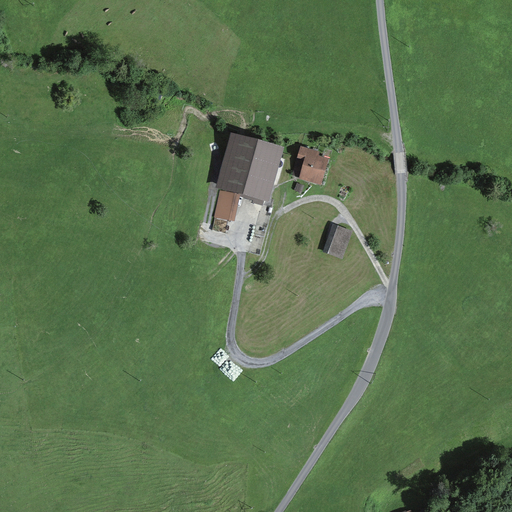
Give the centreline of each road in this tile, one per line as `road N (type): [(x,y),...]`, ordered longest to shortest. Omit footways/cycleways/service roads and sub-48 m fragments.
road 1 (unclassified): [(380,0),(402,207),(388,309),(351,400),(278,511)]
road 2 (track): [(239,215),(229,338),(250,362),(274,359),(392,287)]
road 3 (track): [(239,279),(260,261),(275,217),(324,198),(345,210),(392,287)]
